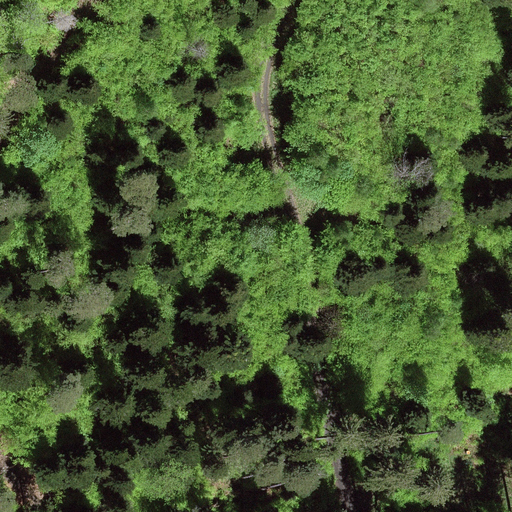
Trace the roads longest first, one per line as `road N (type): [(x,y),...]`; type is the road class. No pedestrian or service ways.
road 1 (track): [(288,0),(268,47),(261,105),(290,212),(316,405),(349,511)]
road 2 (track): [(79,0),(0,127)]
